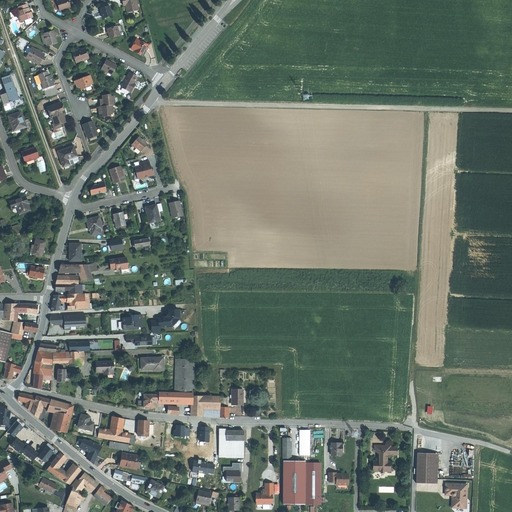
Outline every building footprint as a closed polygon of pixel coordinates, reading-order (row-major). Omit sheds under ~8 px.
[(68,0),(61,0),(57,1),(60,10),(70,7),(69,3),(68,0)] [(124,1),(125,6),(127,11),(131,10),(132,11),(139,10),(135,0),(121,0),(122,2),(124,1)] [(28,4),(23,5),(17,7),(18,11),(17,11),(19,16),(21,22),(33,17),(31,12),(29,13),(29,11),(28,8),(29,8),(28,4)] [(108,6),(100,9),(102,13),(103,18),(112,16),(109,6),(108,6)] [(118,27),(108,30),(109,35),(111,40),(120,37),(118,27)] [(44,35),(45,35),(48,43),(49,46),(58,42),(55,36),(53,31),(44,35)] [(134,51),(139,41),(136,39),(130,49),(134,51)] [(148,46),(139,41),(134,51),(138,53),(143,56),(148,46)] [(32,48),(31,49),(29,53),(26,57),(39,64),(42,59),(44,54),(32,48)] [(76,57),(78,62),(89,58),(88,53),(86,48),(73,52),(75,58),(76,57)] [(111,63),(106,60),(101,69),(112,74),(116,66),(111,63)] [(40,74),(45,89),(55,85),(53,80),(51,75),(49,76),(48,71),(40,74)] [(127,77),(124,82),(122,87),(131,92),(135,84),(133,83),(136,77),(132,75),(129,73),(127,77)] [(11,75),(2,78),(4,83),(5,83),(7,89),(9,94),(2,97),(5,104),(19,99),(11,75)] [(91,83),(89,78),(88,76),(75,81),(77,84),(78,87),(80,86),(82,89),(86,88),(86,87),(91,85),(91,83)] [(45,89),(48,98),(58,94),(55,85),(45,89)] [(102,106),(110,105),(113,105),(112,96),(107,96),(107,95),(102,95),(102,99),(101,99),(101,102),(102,106)] [(4,105),(7,111),(13,109),(11,102),(4,105)] [(66,121),(63,113),(62,109),(64,108),(61,102),(48,106),(52,117),(53,117),(55,123),(61,121),(62,123),(66,121)] [(110,105),(102,106),(99,106),(99,110),(100,114),(103,113),(103,116),(108,116),(108,115),(111,114),(110,105)] [(14,131),(22,128),(27,127),(22,112),(9,116),(12,124),(14,131)] [(88,123),(83,124),(88,138),(98,135),(93,121),(88,123)] [(147,144),(138,137),(131,145),(135,148),(136,148),(140,152),(144,148),(147,144)] [(73,148),(73,146),(58,151),(63,167),(70,164),(69,159),(78,156),(75,148),(73,148)] [(36,147),(22,152),(24,158),(25,163),(39,157),(36,147)] [(69,159),(70,164),(75,162),(79,159),(78,156),(69,159)] [(41,172),(47,170),(44,160),(38,162),(41,172)] [(151,168),(149,161),(139,164),(140,166),(134,168),(135,171),(133,174),(142,180),(144,177),(147,176),(147,177),(150,176),(154,175),(152,168),(151,168)] [(120,182),(125,180),(120,166),(109,170),(114,184),(120,182)] [(98,193),(105,192),(103,181),(100,182),(99,184),(93,185),(90,191),(91,195),(98,193)] [(25,196),(10,202),(12,208),(17,206),(20,214),(30,210),(28,203),(25,196)] [(174,202),(169,203),(172,218),(182,216),(179,201),(174,202)] [(158,213),(158,214),(156,205),(151,206),(146,207),(148,218),(149,223),(160,221),(158,213)] [(113,214),(116,227),(125,225),(122,213),(118,214),(113,214)] [(87,226),(88,230),(89,230),(91,235),(101,233),(99,228),(102,227),(99,216),(86,219),(87,226)] [(133,241),(134,246),(135,248),(143,247),(150,246),(148,238),(143,239),(143,240),(142,240),(142,239),(139,240),(133,241)] [(34,248),(32,254),(41,257),(43,250),(46,242),(36,239),(34,248)] [(124,240),(110,242),(110,245),(111,250),(123,248),(122,244),(124,244),(124,240)] [(81,244),(70,244),(70,253),(70,261),(81,261),(81,244)] [(128,269),(127,268),(126,258),(109,260),(110,269),(116,268),(118,268),(118,270),(120,270),(128,269)] [(95,263),(88,265),(90,272),(91,272),(97,270),(95,263)] [(88,265),(78,265),(80,272),(83,282),(93,281),(90,272),(88,265)] [(31,266),(30,271),(28,271),(27,274),(29,274),(29,276),(42,279),(43,274),(44,268),(31,266)] [(84,289),(84,285),(82,285),(80,285),(75,285),(75,289),(76,294),(82,293),(82,289),(84,289)] [(78,305),(77,294),(70,294),(70,302),(70,306),(78,305)] [(17,304),(12,304),(5,304),(3,320),(14,321),(15,321),(16,312),(17,304)] [(26,312),(27,304),(17,304),(16,312),(26,312)] [(38,305),(27,304),(26,312),(26,313),(33,314),(37,314),(38,305)] [(159,319),(159,321),(159,327),(171,327),(179,318),(179,310),(169,311),(169,314),(167,317),(164,317),(163,317),(163,319),(159,319)] [(131,313),(125,314),(126,314),(126,318),(122,318),(123,330),(139,329),(139,327),(142,327),(142,315),(134,315),(134,314),(133,314),(131,314),(131,313)] [(85,315),(85,314),(64,315),(64,316),(61,317),(61,316),(50,316),(49,322),(53,322),(53,325),(61,324),(61,323),(62,323),(64,323),(64,330),(70,330),(70,326),(76,325),(77,327),(80,326),(80,325),(84,325),(83,315),(85,315)] [(14,326),(13,334),(22,335),(24,322),(15,321),(14,321),(14,326)] [(24,330),(36,332),(37,328),(38,325),(26,323),(24,330)] [(12,333),(0,330),(0,360),(6,362),(12,337),(13,334),(12,333)] [(150,333),(126,334),(126,338),(126,342),(135,342),(136,342),(136,345),(150,345),(150,337),(150,333)] [(64,342),(55,342),(55,346),(55,352),(64,352),(64,351),(64,345),(64,342)] [(52,363),(52,353),(40,351),(39,351),(36,361),(44,362),(52,363)] [(65,362),(65,352),(52,353),(53,363),(65,362)] [(156,358),(153,358),(141,358),(141,368),(147,368),(153,368),(153,370),(163,370),(163,358),(156,358)] [(176,359),(175,393),(193,393),(194,360),(176,359)] [(42,375),(44,362),(36,361),(35,371),(34,378),(42,379),(42,375)] [(107,372),(107,374),(113,374),(113,372),(113,361),(96,362),(96,372),(103,372),(107,372)] [(52,376),(52,363),(44,362),(42,375),(52,376)] [(15,365),(8,363),(6,370),(5,372),(4,377),(7,378),(11,379),(13,371),(15,365)] [(13,371),(20,373),(22,368),(15,365),(13,371)] [(42,379),(34,378),(33,388),(41,389),(42,379)] [(236,403),(242,403),(242,388),(231,388),(231,393),(231,396),(231,403),(236,403)] [(170,392),(156,392),(155,395),(155,401),(193,402),(193,396),(193,393),(175,393),(170,392)] [(31,396),(19,393),(17,400),(21,401),(27,403),(29,403),(31,396)] [(155,407),(155,401),(155,395),(144,395),(144,407),(149,407),(155,407)] [(25,408),(30,412),(35,397),(31,396),(29,403),(27,403),(25,408)] [(49,406),(51,400),(36,396),(34,402),(42,405),(49,406)] [(203,396),(193,396),(193,402),(192,414),(192,416),(202,417),(202,409),(203,396)] [(220,397),(220,396),(208,396),(207,409),(220,409),(220,407),(220,397)] [(49,406),(47,411),(54,412),(58,413),(66,415),(69,405),(63,404),(51,400),(49,406)] [(34,415),(38,418),(42,405),(34,402),(31,412),(34,415)] [(66,432),(73,406),(69,405),(66,415),(58,413),(54,430),(58,431),(61,431),(66,432)] [(9,411),(0,408),(0,424),(7,426),(9,411)] [(220,416),(220,409),(207,409),(202,409),(202,417),(220,418),(220,416)] [(50,429),(54,430),(58,413),(54,412),(50,429)] [(81,416),(78,427),(91,431),(93,423),(88,422),(90,417),(85,416),(81,415),(81,416)] [(121,436),(124,419),(113,416),(111,430),(110,434),(121,436)] [(7,431),(14,437),(25,424),(18,418),(7,431)] [(98,438),(133,444),(134,436),(130,436),(130,434),(125,433),(125,427),(123,427),(125,419),(124,419),(121,436),(110,434),(111,430),(99,428),(98,434),(98,438)] [(148,436),(149,421),(144,421),(139,421),(138,436),(148,436)] [(174,436),(186,436),(185,425),(176,425),(176,430),(174,430),(174,436)] [(219,429),(219,428),(201,428),(201,435),(219,436),(219,429)] [(225,429),(219,429),(219,436),(219,454),(242,455),(243,440),(225,440),(225,429)] [(243,430),(225,429),(225,440),(243,440),(243,430)] [(98,457),(102,447),(84,438),(79,448),(89,453),(86,459),(89,462),(93,465),(98,457)] [(26,447),(16,439),(10,446),(21,454),(22,452),(26,447)] [(129,445),(110,441),(109,446),(128,450),(129,445)] [(336,442),(332,442),(332,454),(341,454),(341,442),(336,442)] [(49,444),(38,457),(45,463),(56,449),(49,444)] [(391,471),(391,461),(388,461),(388,454),(391,454),(391,446),(391,445),(383,445),(375,444),(375,450),(382,457),(379,460),(374,460),(374,470),(381,470),(384,471),(391,471)] [(27,445),(26,447),(22,452),(32,460),(38,454),(27,445)] [(60,465),(66,458),(63,456),(60,453),(54,461),(60,465)] [(130,456),(131,454),(121,453),(119,466),(121,466),(123,455),(130,456)] [(137,463),(139,456),(131,454),(130,456),(123,455),(121,466),(127,467),(137,469),(137,463)] [(417,468),(416,484),(434,484),(435,454),(417,454),(417,468)] [(0,465),(0,466),(0,465),(0,480),(7,477),(7,476),(6,477),(4,472),(7,470),(12,467),(7,459),(0,462),(0,465)] [(233,462),(233,466),(224,466),(224,482),(243,481),(242,462),(233,462)] [(47,469),(57,477),(62,471),(58,467),(52,463),(47,469)] [(306,504),(306,463),(283,463),(283,505),(306,505),(306,504)] [(306,504),(320,505),(320,463),(306,463),(306,504)] [(69,485),(81,470),(75,465),(67,475),(69,476),(64,481),(69,485)] [(128,473),(115,469),(113,477),(121,479),(127,481),(143,484),(142,484),(143,484),(146,478),(128,474),(128,473)] [(57,477),(64,481),(69,476),(67,475),(62,471),(57,477)] [(92,492),(98,484),(91,478),(84,473),(78,481),(83,485),(88,489),(90,490),(92,492)] [(336,484),(348,484),(348,474),(336,474),(336,473),(332,473),(328,473),(328,482),(336,482),(336,484)] [(38,476),(34,484),(39,486),(43,478),(38,476)] [(57,485),(43,478),(39,486),(53,494),(55,489),(57,485)] [(79,490),(83,485),(78,481),(74,487),(79,490)] [(163,487),(161,485),(152,481),(146,491),(151,494),(158,497),(162,491),(163,487),(164,487),(163,487)] [(266,490),(264,490),(262,492),(262,494),(257,494),(257,504),(263,504),(270,504),(272,504),(272,494),(273,494),(274,484),(269,484),(266,484),(266,490)] [(458,488),(458,485),(446,485),(445,495),(451,495),(451,496),(452,497),(453,497),(453,509),(466,509),(467,488),(458,488)] [(76,498),(78,494),(79,490),(74,487),(73,487),(70,495),(76,498)] [(93,496),(101,502),(106,496),(102,493),(98,490),(93,496)] [(84,501),(85,497),(78,494),(76,498),(70,495),(67,502),(65,507),(76,511),(80,499),(84,501)] [(197,501),(209,503),(211,496),(199,494),(197,501)] [(106,506),(107,505),(110,500),(111,499),(106,496),(101,502),(106,506)] [(239,498),(229,498),(229,510),(234,510),(239,510),(239,498)] [(126,503),(122,501),(120,504),(118,509),(116,511),(132,511),(135,507),(128,504),(126,503)] [(13,511),(12,503),(0,505),(0,511),(13,511)] [(98,511),(101,507),(92,503),(90,508),(98,511)]
